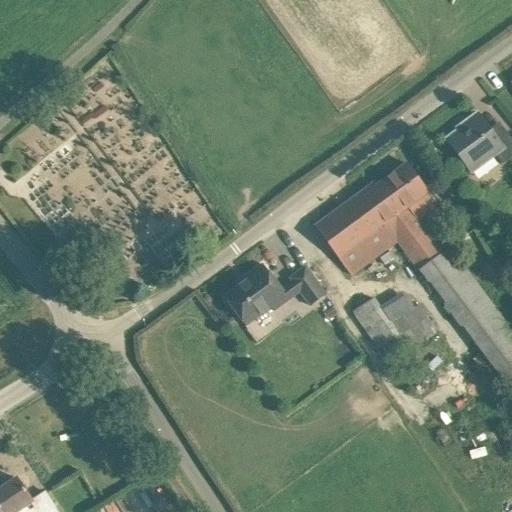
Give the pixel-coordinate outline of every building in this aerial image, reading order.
[(458,131),(447,139),(472,173),(495,155),(503,165),(511,157),(511,139),(503,127),(493,135),(479,115),(469,123),(466,120),(456,128),(458,131)] [(373,184),(315,227),(352,276),(398,242),(511,394),(511,333),(449,249),(443,254),(409,208),(429,193),(407,164),(376,188),(373,184)] [(286,297),(263,265),(248,276),(250,279),(225,298),(227,301),(225,303),(233,314),(236,312),(242,321),(267,303),(271,308),(286,297)] [(90,275),(102,289),(112,280),(101,266),(90,275)] [(306,268),(290,279),(311,307),(326,295),(306,268)] [(374,299),(353,312),(377,350),(383,347),(393,362),(437,334),(427,318),(423,320),(406,294),(381,310),(374,299)] [(0,510),(1,511),(50,511),(56,508),(46,492),(32,501),(17,479),(0,490),(0,510)]
